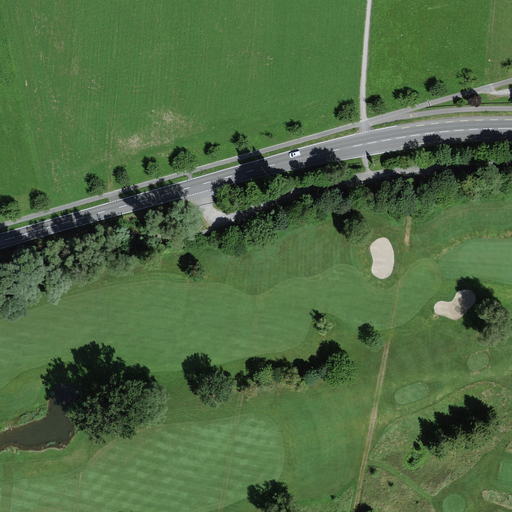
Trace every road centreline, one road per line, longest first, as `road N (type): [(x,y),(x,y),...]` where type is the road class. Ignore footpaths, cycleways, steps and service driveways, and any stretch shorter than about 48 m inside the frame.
road 1 (secondary): [(511,128),(361,144),(0,241)]
road 2 (unknown): [(206,210),(0,265)]
road 3 (track): [(369,0),(367,143)]
